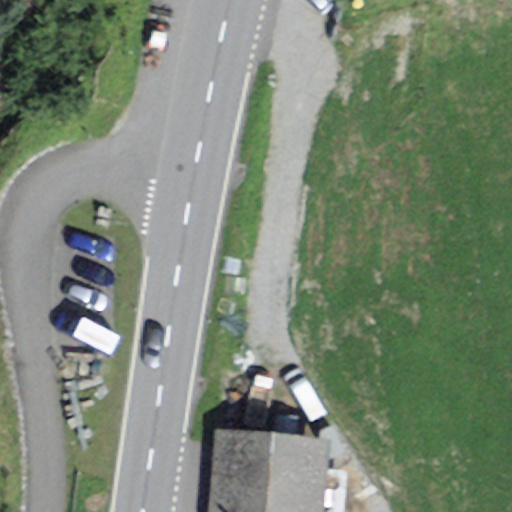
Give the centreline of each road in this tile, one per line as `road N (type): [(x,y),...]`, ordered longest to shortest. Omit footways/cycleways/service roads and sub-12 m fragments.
road 1 (residential): [(47,511),(43,404),(23,270),(27,205),(42,185),(84,166),(196,187)]
road 2 (primary): [(196,187),(143,511)]
road 3 (primary): [(235,0),(196,187)]
